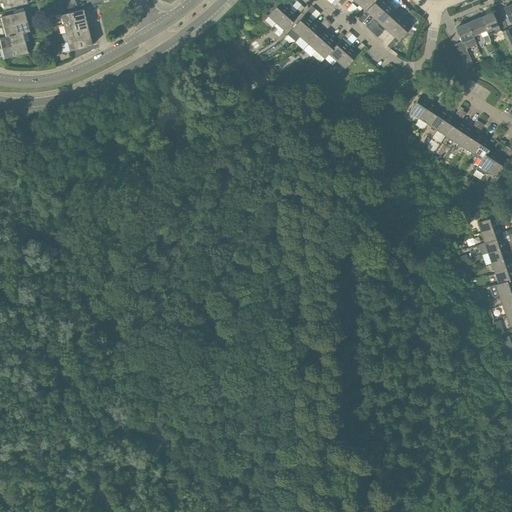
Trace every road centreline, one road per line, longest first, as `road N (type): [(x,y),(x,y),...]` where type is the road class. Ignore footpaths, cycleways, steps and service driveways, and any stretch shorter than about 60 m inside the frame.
road 1 (track): [(107,511),(94,466),(131,464),(146,454),(167,374),(215,257),(246,213),(272,193),(372,239),(414,271),(511,406)]
road 2 (track): [(289,197),(316,314),(315,486),(377,511)]
road 3 (track): [(182,37),(229,111),(226,126),(175,144),(149,176),(116,198),(0,164)]
road 4 (track): [(216,511),(173,449),(76,391),(0,283)]
road 5 (track): [(42,179),(84,359),(106,380),(162,392)]
road 6 (tertiary): [(0,103),(77,95),(162,50)]
road 7 (tertiary): [(151,32),(67,77),(0,79)]
road 8 (residential): [(428,62),(394,61),(316,0)]
